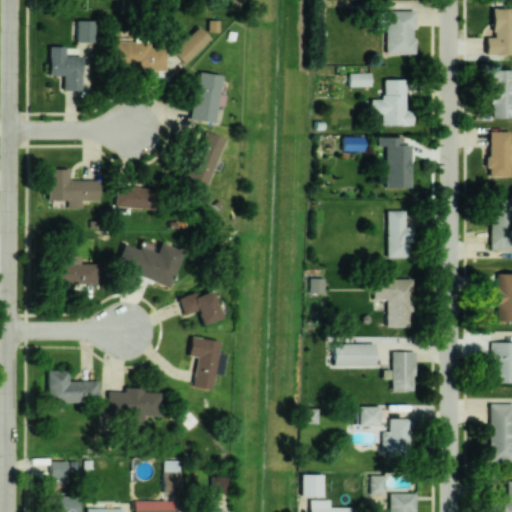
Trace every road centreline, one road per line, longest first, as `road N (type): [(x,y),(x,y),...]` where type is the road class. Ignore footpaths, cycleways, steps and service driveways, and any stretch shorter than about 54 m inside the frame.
road 1 (tertiary): [(7,511),(10,0)]
road 2 (residential): [(450,511),(450,0)]
road 3 (residential): [(10,130),(144,129)]
road 4 (residential): [(9,330),(130,331)]
